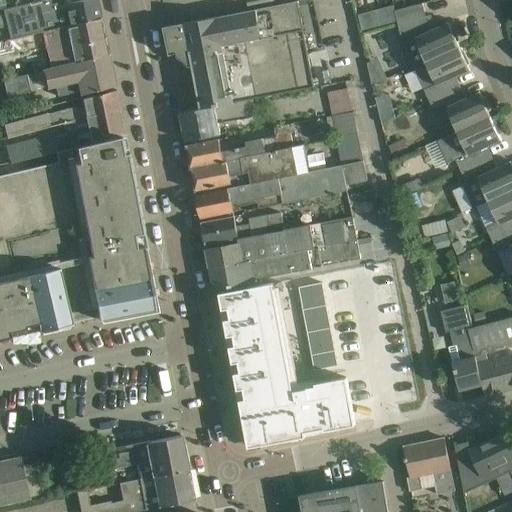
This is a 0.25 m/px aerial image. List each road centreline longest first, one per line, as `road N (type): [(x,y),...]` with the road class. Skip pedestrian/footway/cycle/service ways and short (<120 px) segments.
road 1 (primary): [(218,480),(127,0)]
road 2 (residential): [(437,424),(342,0)]
road 3 (unclassified): [(218,480),(383,439)]
